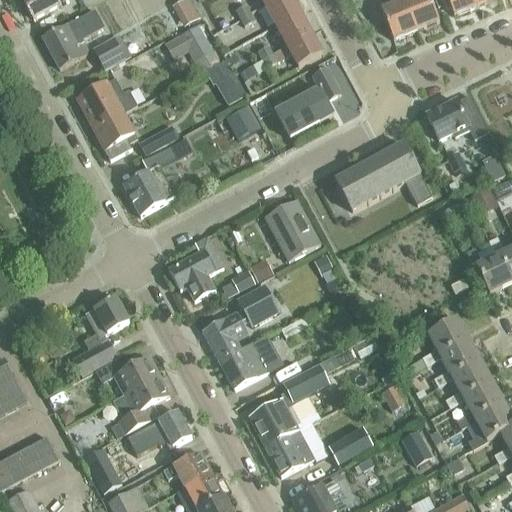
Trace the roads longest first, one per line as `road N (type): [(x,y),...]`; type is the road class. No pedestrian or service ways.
road 1 (residential): [(130,263),(371,130),(383,117),(382,97)]
road 2 (residential): [(264,511),(130,263)]
road 3 (residential): [(130,263),(0,23)]
road 4 (residential): [(0,328),(130,263)]
road 5 (residential): [(382,97),(511,36)]
